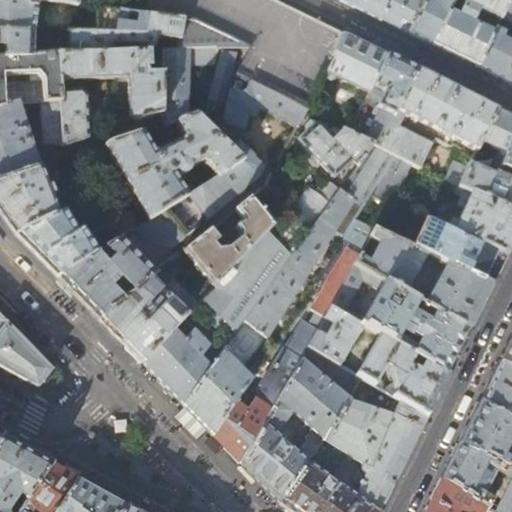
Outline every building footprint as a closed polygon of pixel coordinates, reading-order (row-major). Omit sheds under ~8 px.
[(146,16),(182,21),(179,39),(177,51),(213,49),(247,48),(234,76),(306,111),(326,72),(334,56),(332,55),(343,34),(310,19),(271,0),(120,0),(115,12),(146,16)] [(338,0),(339,1),(375,19),(381,22),(381,21),(407,34),(423,0),(338,0)] [(454,0),(440,0),(440,2),(432,3),(426,0),(423,0),(407,34),(423,41),(431,45),(448,11),(452,4),(454,0)] [(511,0),(454,0),(452,4),(458,6),(461,1),(465,3),(465,5),(459,16),(448,11),(431,45),(453,56),(477,68),(494,33),(474,23),(481,11),(500,20),(502,18),(510,0),(511,0)] [(511,0),(510,0),(502,18),(511,22),(511,0)] [(182,21),(146,16),(144,27),(143,33),(68,32),(67,56),(110,54),(110,45),(152,45),(155,36),(179,39),(182,21)] [(32,43),(32,31),(0,30),(0,58),(43,57),(43,43),(32,43)] [(496,30),(494,33),(477,68),(511,84),(511,42),(503,38),(504,33),(496,30)] [(369,93),(387,56),(355,40),(343,34),(332,55),(334,56),(326,72),(369,93)] [(161,112),(160,112),(164,126),(175,122),(188,118),(188,65),(212,64),(213,49),(177,51),(163,52),(162,74),(161,112)] [(209,98),(218,101),(234,51),(223,52),(209,98)] [(149,52),(110,54),(67,56),(58,56),(59,79),(126,77),(126,81),(128,81),(128,116),(135,121),(160,112),(161,112),(162,74),(147,73),(147,68),(149,68),(149,52)] [(58,56),(43,57),(0,58),(0,107),(15,103),(16,103),(39,102),(58,101),(60,101),(60,90),(59,79),(58,56)] [(408,66),(387,56),(369,93),(367,96),(379,102),(377,108),(380,110),(364,140),(373,144),(378,146),(416,70),(408,66)] [(456,89),(416,70),(378,146),(394,154),(412,163),(420,167),(432,144),(398,127),(404,114),(477,150),(481,141),(497,109),(456,89)] [(241,163),(217,178),(186,198),(148,222),(135,230),(142,239),(169,247),(181,238),(182,238),(258,178),(262,168),(239,144),(249,111),(257,106),(297,127),(306,111),(234,76),(233,76),(221,122),(238,144),(229,151),(241,163)] [(60,101),(58,101),(60,142),(61,146),(87,136),(85,94),(80,89),(60,90),(60,101)] [(60,142),(58,101),(39,102),(41,143),(60,142)] [(0,181),(37,169),(16,103),(15,103),(0,107),(0,181)] [(511,116),(497,109),(481,141),(507,153),(511,141),(511,116)] [(193,116),(188,118),(175,122),(182,137),(180,140),(153,153),(142,133),(104,146),(148,222),(186,198),(172,174),(174,173),(176,176),(177,177),(179,178),(182,178),(184,177),(186,176),(187,175),(188,172),(188,171),(202,162),(209,164),(217,178),(241,163),(229,151),(193,116)] [(358,165),(373,144),(364,140),(351,133),(338,143),(319,124),(315,123),(313,124),(311,122),(309,122),(305,126),(304,130),(305,131),(298,140),(333,178),(352,159),(358,165)] [(511,141),(507,153),(502,166),(511,170),(511,141)] [(394,154),(378,146),(373,144),(358,165),(331,202),(309,232),(211,369),(183,407),(207,431),(212,435),(238,398),(250,381),(242,373),(265,339),(266,340),(334,231),(343,236),(353,220),(369,194),(394,154)] [(389,204),(412,163),(394,154),(369,194),(389,204)] [(460,186),(469,168),(455,161),(446,179),(460,186)] [(52,164),(37,169),(0,181),(0,213),(16,235),(48,268),(58,278),(96,254),(79,226),(74,229),(63,212),(62,212),(61,208),(57,206),(54,208),(50,196),(51,194),(50,188),(46,188),(42,175),(54,170),(52,164)] [(494,180),(469,168),(460,186),(466,189),(489,200),(494,190),(503,194),(498,205),(511,211),(511,170),(502,166),(494,180)] [(511,211),(498,205),(489,200),(466,189),(458,203),(466,207),(454,234),(506,258),(511,245),(511,211)] [(322,196),(299,223),(309,232),(331,202),(322,196)] [(213,289),(272,226),(250,199),(235,211),(243,220),(235,227),(239,233),(238,240),(226,249),(217,249),(213,244),(218,241),(210,231),(183,253),(213,289)] [(286,211),(272,226),(213,289),(198,305),(170,334),(141,364),(162,385),(172,395),(183,407),(211,369),(309,232),(299,223),(286,211)] [(374,230),(353,220),(343,236),(308,294),(314,298),(309,308),(314,312),(308,325),(302,321),(283,348),(260,387),(262,389),(246,412),(241,410),(244,402),(238,398),(212,435),(226,450),(241,465),(307,349),(315,333),(323,320),(329,309),(353,266),(359,257),(369,239),(374,230)] [(425,220),(412,249),(427,256),(446,265),(491,287),(506,258),(454,234),(425,220)] [(412,249),(374,230),(369,239),(379,244),(368,263),(359,257),(353,266),(404,296),(427,256),(412,249)] [(106,264),(96,254),(58,278),(93,315),(99,321),(150,280),(155,275),(120,239),(105,249),(112,257),(106,264)] [(481,309),(491,287),(446,265),(432,291),(424,287),(415,302),(418,304),(435,314),(469,333),(481,309)] [(379,292),(363,320),(350,312),(346,319),(361,327),(378,337),(447,378),(457,358),(469,333),(435,314),(429,323),(412,313),(418,304),(415,302),(404,296),(353,266),(329,309),(344,318),(348,312),(346,310),(362,282),(379,292)] [(160,290),(150,280),(99,321),(105,326),(141,364),(170,334),(198,305),(171,279),(160,290)] [(344,318),(329,309),(323,320),(332,326),(325,338),(315,333),(307,349),(325,359),(338,367),(361,327),(346,319),(344,318)] [(10,326),(6,321),(0,329),(0,369),(13,376),(37,389),(52,370),(10,326)] [(511,334),(499,361),(511,367),(511,334)] [(437,398),(447,378),(378,337),(354,377),(385,395),(377,381),(385,369),(389,371),(392,386),(386,395),(399,403),(426,419),(437,398)] [(313,373),(325,359),(307,349),(241,465),(258,482),(279,503),(279,504),(308,466),(325,442),(348,402),(313,373)] [(511,367),(499,361),(479,402),(511,418),(511,367)] [(387,415),(348,402),(325,442),(362,466),(359,472),(364,475),(355,498),(346,492),(349,488),(341,483),(338,486),(308,466),(279,504),(291,511),(380,511),(426,419),(399,403),(394,412),(390,410),(387,415)] [(511,418),(479,402),(458,443),(511,469),(511,418)] [(23,449),(2,437),(0,439),(0,511),(17,511),(50,464),(23,449)] [(511,511),(511,469),(458,443),(449,462),(440,480),(484,509),(490,511),(511,511)] [(61,470),(50,464),(17,511),(30,511),(33,509),(37,511),(54,511),(77,479),(61,470)] [(100,491),(77,479),(54,511),(121,511),(126,506),(100,491)] [(490,511),(484,509),(440,480),(424,511),(490,511)]
